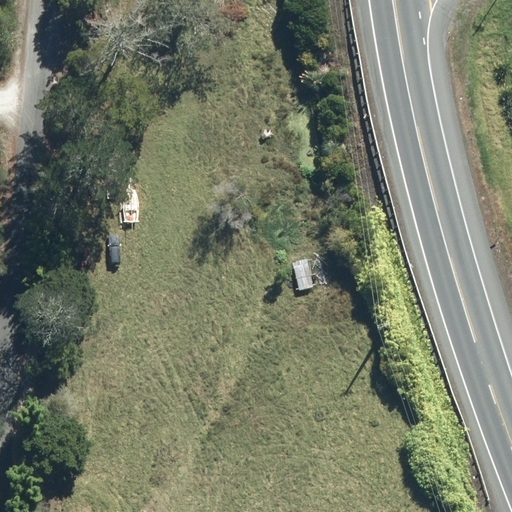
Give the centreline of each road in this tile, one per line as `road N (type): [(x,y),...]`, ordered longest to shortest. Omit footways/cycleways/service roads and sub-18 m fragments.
road 1 (unclassified): [(46,0),(0,507)]
road 2 (trunk): [(397,0),(448,237),(511,441)]
